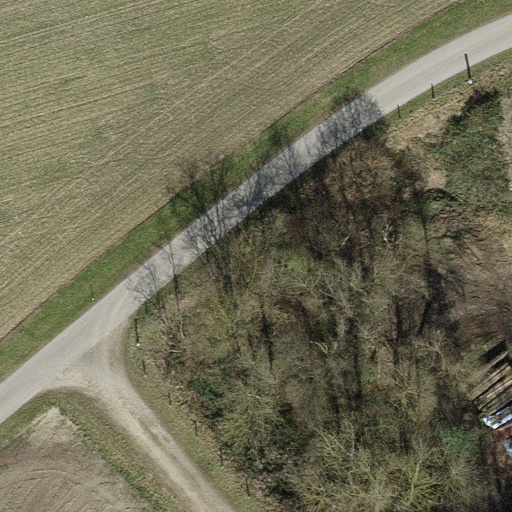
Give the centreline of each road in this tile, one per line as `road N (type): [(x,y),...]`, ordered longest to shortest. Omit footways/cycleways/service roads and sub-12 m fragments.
road 1 (track): [(0,407),(316,146),(437,67),(511,32)]
road 2 (track): [(72,346),(232,511)]
